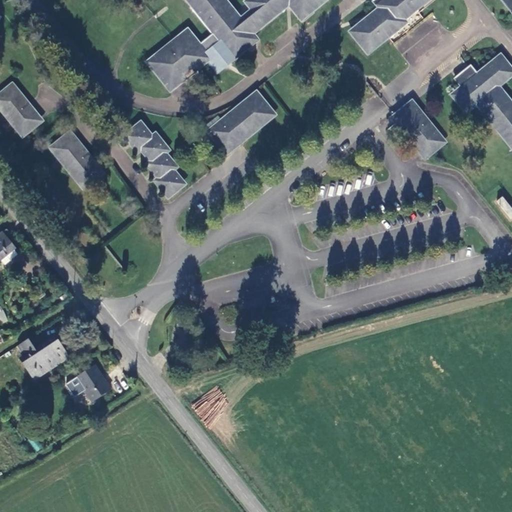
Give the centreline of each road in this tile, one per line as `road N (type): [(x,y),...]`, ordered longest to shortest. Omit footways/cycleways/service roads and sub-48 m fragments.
road 1 (unclassified): [(114,330),(387,102)]
road 2 (tertiary): [(114,330),(259,511)]
road 3 (tertiary): [(0,190),(114,330)]
